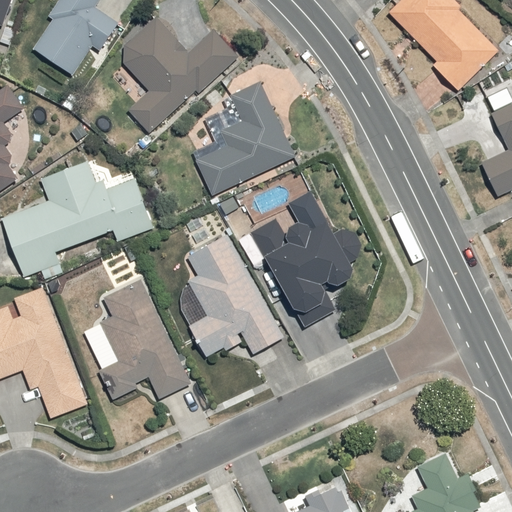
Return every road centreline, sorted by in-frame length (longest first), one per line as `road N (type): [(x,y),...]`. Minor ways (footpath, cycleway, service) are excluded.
road 1 (residential): [(25,502),(130,487),(477,323)]
road 2 (tertiary): [(477,323),(367,102),(289,0)]
